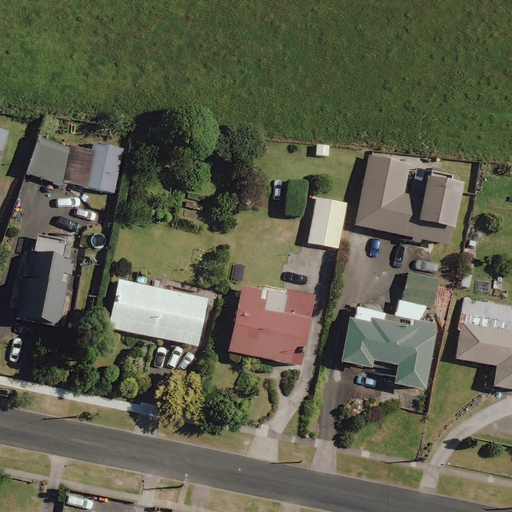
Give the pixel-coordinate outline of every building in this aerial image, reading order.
[(0,160),(9,133),(0,130),(0,160)] [(37,142),(26,176),(65,189),(74,153),(37,142)] [(121,150),(93,145),(84,190),(112,195),(121,150)] [(369,159),(353,229),(441,250),(445,234),(451,235),(462,192),(456,190),(458,181),(416,171),(411,196),(402,194),(408,168),(369,159)] [(306,188),(288,186),(284,217),(302,219),(306,188)] [(336,252),(345,206),(316,200),(307,246),(336,252)] [(478,242),(464,239),(458,262),(448,259),(445,273),(469,279),(478,242)] [(73,266),(31,256),(16,319),(59,329),(73,266)] [(436,280),(406,273),(400,303),(430,309),(436,280)] [(206,305),(117,284),(106,331),(195,352),(206,305)] [(241,290),(226,356),(299,373),(316,302),(286,295),(285,300),(241,290)] [(346,319),(337,363),(367,369),(369,361),(393,367),(389,385),(418,392),(431,333),(369,320),(368,324),(346,319)] [(511,332),(460,324),(454,360),(493,367),(490,388),(511,392),(511,332)]
